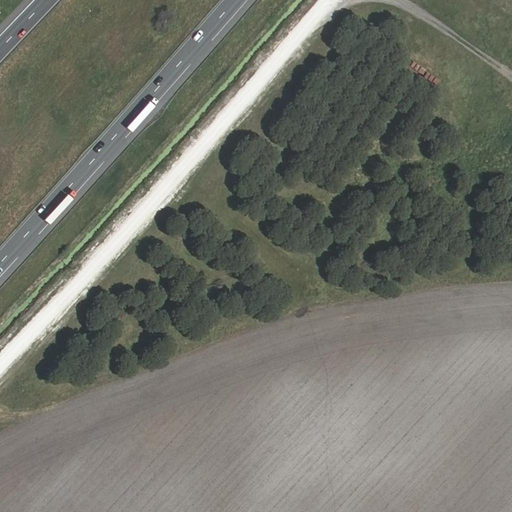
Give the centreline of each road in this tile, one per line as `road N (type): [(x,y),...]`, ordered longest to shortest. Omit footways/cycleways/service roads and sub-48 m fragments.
road 1 (track): [(0,371),(338,0)]
road 2 (motorway): [(0,267),(237,0)]
